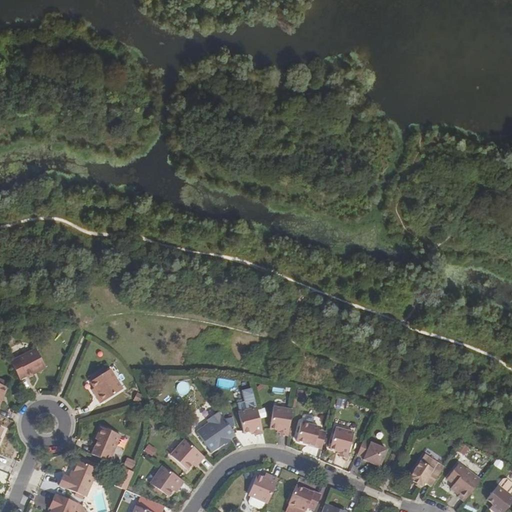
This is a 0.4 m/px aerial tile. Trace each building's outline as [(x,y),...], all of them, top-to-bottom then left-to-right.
[(35,349),(10,362),(20,380),(26,376),(27,377),(45,368),(35,349)] [(96,397),(100,404),(123,390),(110,370),(90,382),(96,392),(98,395),(96,397)] [(187,394),(187,383),(178,383),(178,393),(187,394)] [(234,392),(236,402),(242,401),(240,390),(234,392)] [(280,436),(288,437),(292,411),(270,407),(266,428),(277,430),(280,431),(280,433),(280,436)] [(255,436),(263,434),(257,408),(235,414),(240,435),(251,432),(254,431),(255,434),(255,436)] [(210,425),(198,434),(211,453),(225,444),(223,442),(228,438),(229,441),(236,436),(220,413),(208,422),(210,425)] [(296,441),(322,448),(326,432),(319,431),(319,428),(301,423),(296,441)] [(91,455),(109,462),(120,435),(101,427),(97,436),(99,436),(97,440),(91,455)] [(342,458),(350,460),(357,434),(335,428),(330,449),(340,452),(343,453),(343,456),(342,458)] [(182,437),(168,454),(184,468),(192,459),(196,462),(202,455),(182,437)] [(363,460),(380,467),(387,450),(363,440),(357,455),(364,458),(363,460)] [(461,443),(457,451),(465,455),(469,447),(461,443)] [(144,453),(153,456),(156,448),(147,445),(144,453)] [(443,468),(424,456),(421,461),(409,479),(422,487),(425,482),(431,487),(443,468)] [(133,467),(134,460),(125,458),(124,464),(133,467)] [(59,486),(86,498),(98,470),(78,462),(74,472),(71,479),(65,477),(63,476),(59,486)] [(480,480),(459,464),(447,480),(454,485),(451,489),(459,495),(458,497),(464,502),(480,480)] [(163,467),(150,484),(168,497),(175,487),(179,489),(184,482),(163,467)] [(65,477),(71,479),(74,472),(68,469),(65,477)] [(248,495),(268,504),(278,479),(270,475),(268,480),(264,478),(257,475),(248,495)] [(315,508),(320,496),(296,486),(289,503),(306,511),(307,508),(314,511),(315,508)] [(511,497),(498,486),(486,500),(493,505),(490,509),(493,511),(504,511),(511,502),(511,497)] [(75,511),(79,504),(56,494),(50,509),(52,510),(51,511),(75,511)]
